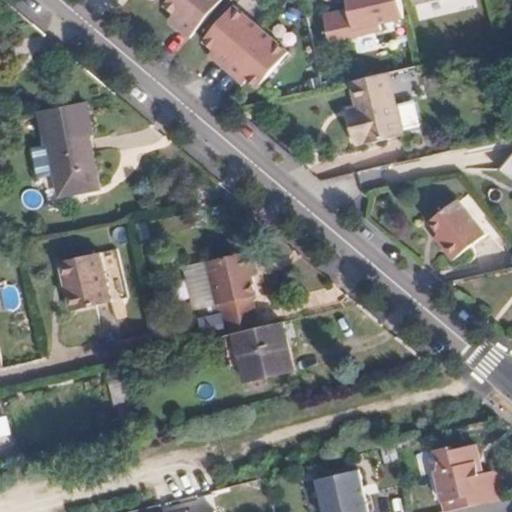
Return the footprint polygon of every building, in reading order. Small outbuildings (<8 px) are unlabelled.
[(184,33),(210,0),(159,0),(178,16),(173,23),(184,33)] [(379,20),(400,15),(396,0),(341,0),(344,7),(323,11),(328,38),(380,27),(379,20)] [(208,55),(221,65),(256,25),(228,1),(198,37),(212,49),(208,55)] [(256,25),(221,65),(233,76),(237,70),(252,84),(283,49),(256,25)] [(354,84),(394,75),(393,68),(353,77),(354,84)] [(349,125),(402,113),(394,75),(354,84),(359,109),(346,112),(349,125)] [(37,111),(49,187),(93,179),(78,103),(37,111)] [(409,143),(402,113),(349,125),(356,154),(409,143)] [(93,179),(49,187),(51,194),(95,186),(93,179)] [(436,240),(432,243),(442,258),(477,232),(451,196),(420,220),(436,240)] [(426,236),(432,243),(436,240),(429,232),(426,236)] [(224,303),(230,332),(235,331),(258,325),(251,296),(257,294),(246,252),(207,261),(219,304),(224,303)] [(97,259),(56,268),(68,317),(107,308),(97,259)] [(294,368),(282,320),(258,325),(235,331),(247,379),(294,368)] [(439,468),(442,483),(478,475),(475,461),(478,459),(474,443),(451,448),(450,444),(439,446),(444,467),(439,468)] [(322,511),(324,511),(367,502),(359,467),(316,478),(322,511)] [(501,498),(495,470),(478,475),(442,483),(448,510),(501,498)] [(368,509),(367,502),(324,511),(357,511),(368,509)]
